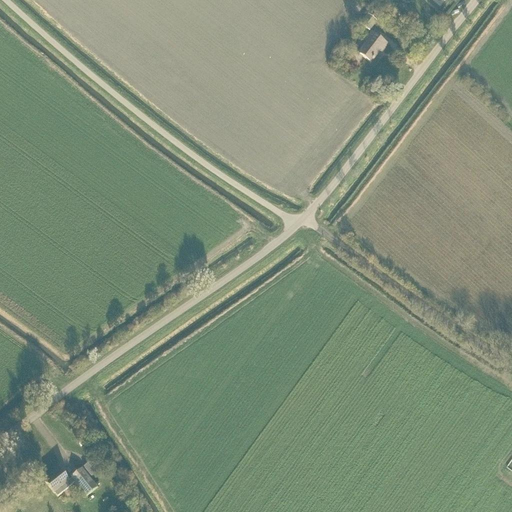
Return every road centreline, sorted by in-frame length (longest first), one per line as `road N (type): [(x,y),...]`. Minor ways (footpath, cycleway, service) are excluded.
road 1 (unclassified): [(0,445),(296,224)]
road 2 (unclassified): [(296,224),(166,138),(5,0)]
road 3 (unclassified): [(296,224),(484,0)]
road 4 (track): [(511,363),(418,305),(303,217)]
